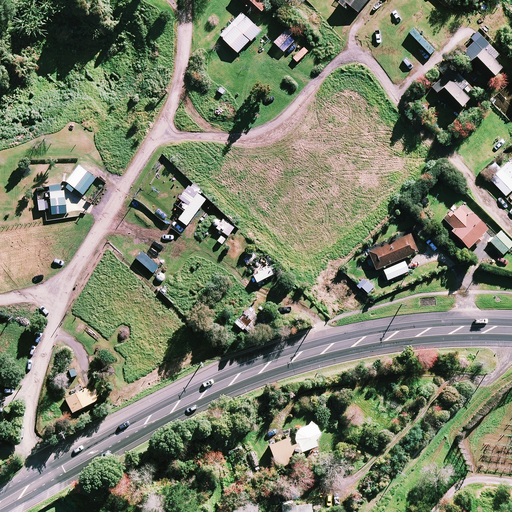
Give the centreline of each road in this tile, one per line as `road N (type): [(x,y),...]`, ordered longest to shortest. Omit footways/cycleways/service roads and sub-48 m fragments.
road 1 (residential): [(188,0),(183,60),(160,129),(74,269),(48,331),(27,428),(47,474)]
road 2 (trunk): [(511,327),(416,330),(283,357),(186,396),(47,474)]
